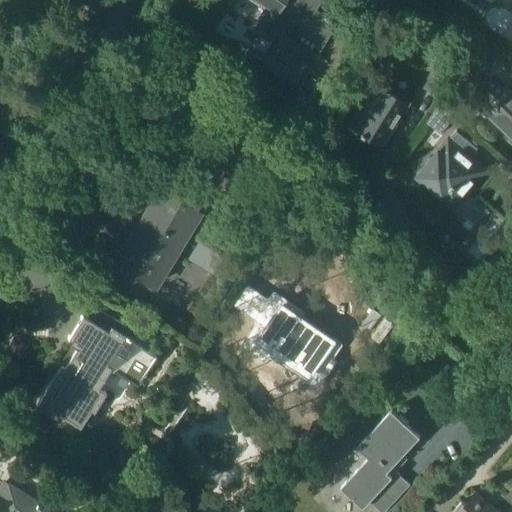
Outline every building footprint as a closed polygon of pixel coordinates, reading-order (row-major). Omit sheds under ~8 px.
[(260,60),(262,62),(299,85),(318,54),(337,23),(316,9),(321,0),(257,0),(266,6),(252,28),(272,41),(260,60)] [(474,40),(473,40),(463,57),(489,74),(501,56),(478,42),(474,40)] [(444,101),(460,77),(439,62),(422,87),(444,101)] [(475,90),(488,103),(484,108),(511,135),(511,88),(507,83),(503,88),(490,75),(475,90)] [(377,80),(350,123),(385,144),(411,102),(377,80)] [(441,102),(428,123),(441,134),(456,116),(441,102)] [(455,129),(416,176),(442,197),(451,185),(463,195),(484,169),(469,157),(477,147),(455,129)] [(116,260),(115,261),(155,286),(156,284),(155,284),(185,235),(184,234),(196,214),(198,215),(199,214),(159,189),(158,190),(159,191),(129,239),(128,239),(127,241),(128,241),(123,250),(122,249),(121,251),(116,260)] [(278,297),(243,339),(301,390),(338,350),(278,297)] [(111,327),(108,331),(82,315),(69,337),(69,338),(68,339),(68,340),(68,341),(69,342),(69,343),(70,344),(71,345),(71,346),(72,346),(36,405),(56,417),(58,414),(79,427),(90,410),(93,412),(106,392),(98,388),(110,369),(137,386),(156,355),(129,339),(130,338),(126,335),(126,336),(111,327)] [(342,487),(364,507),(370,501),(381,511),(384,511),(410,485),(396,471),(408,459),(403,455),(420,437),(392,410),(358,446),(370,457),(342,487)] [(0,511),(47,511),(48,510),(8,485),(0,498),(0,511)] [(497,511),(475,494),(467,504),(463,501),(453,511),(497,511)]
